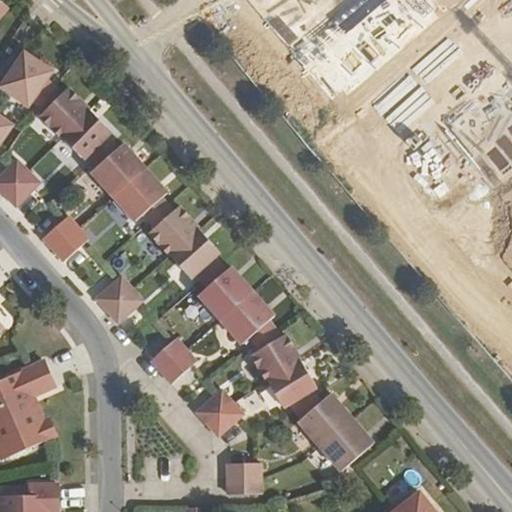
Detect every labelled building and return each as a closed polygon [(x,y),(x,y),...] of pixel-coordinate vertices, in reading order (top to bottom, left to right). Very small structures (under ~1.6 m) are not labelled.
[(54,72),(26,53),(2,88),(30,108),(34,103),(48,82),(54,72)] [(55,88),(48,82),(34,103),(40,108),(55,88)] [(63,95),(55,88),(40,108),(47,113),(63,95)] [(68,90),(63,95),(47,113),(42,118),(64,139),(91,112),(68,90)] [(113,133),(91,112),(64,139),(86,160),(91,156),(108,138),(113,133)] [(0,147),(14,126),(2,117),(0,119),(0,147)] [(114,144),(108,138),(91,156),(96,161),(114,144)] [(120,150),(114,144),(96,161),(101,167),(120,150)] [(125,147),(120,150),(101,167),(94,174),(115,198),(146,170),(125,147)] [(18,162),(0,179),(0,189),(6,196),(30,173),(18,162)] [(169,194),(146,170),(115,198),(137,223),(145,216),(163,200),(169,194)] [(41,183),(30,173),(6,196),(17,207),(41,183)] [(169,206),(163,200),(145,216),(151,223),(169,206)] [(175,213),(169,206),(151,223),(156,230),(175,213)] [(181,209),(175,213),(156,230),(151,235),(172,257),(201,230),(181,209)] [(69,219),(44,239),(55,251),(80,229),(69,219)] [(90,241),(80,229),(55,251),(66,263),(90,241)] [(223,254),(201,230),(172,257),(193,280),(197,275),(216,260),(223,254)] [(221,266),(216,260),(197,275),(203,282),(221,266)] [(227,272),(221,266),(203,282),(209,288),(227,272)] [(232,268),(227,272),(209,288),(200,296),(222,321),(254,292),(232,268)] [(123,278),(99,301),(109,312),(134,290),(123,278)] [(144,302),(134,290),(109,312),(119,324),(144,302)] [(277,318),(254,292),(222,321),(244,345),(252,339),(271,324),(277,318)] [(271,324),(252,339),(256,345),(276,331),(271,324)] [(282,339),(276,331),(256,345),(261,352),(282,339)] [(287,337),(282,339),(261,352),(253,356),(269,383),(303,362),(287,337)] [(178,340),(153,363),(163,373),(187,352),(178,340)] [(187,352),(163,373),(173,385),(197,363),(187,352)] [(319,389),(303,362),(269,383),(284,408),(292,404),(314,392),(319,389)] [(0,454),(3,461),(59,438),(52,420),(48,423),(39,406),(34,408),(31,400),(57,388),(46,363),(0,383),(0,454)] [(317,398),(314,392),(292,404),(298,412),(317,398)] [(223,393),(199,414),(210,426),(234,404),(223,393)] [(332,395),(322,404),(303,420),(300,423),(321,448),(353,420),(332,395)] [(322,404),(317,398),(298,412),(303,420),(322,404)] [(245,416),(234,404),(210,426),(220,437),(245,416)] [(375,445),(353,420),(321,448),(344,472),(375,445)] [(230,481),(262,480),(262,465),(230,466),(230,481)] [(262,495),(262,480),(230,481),(230,496),(262,495)] [(0,511),(59,511),(60,486),(31,486),(31,498),(0,498),(0,511)] [(391,511),(435,511),(422,495),(414,501),(410,496),(391,511)]
